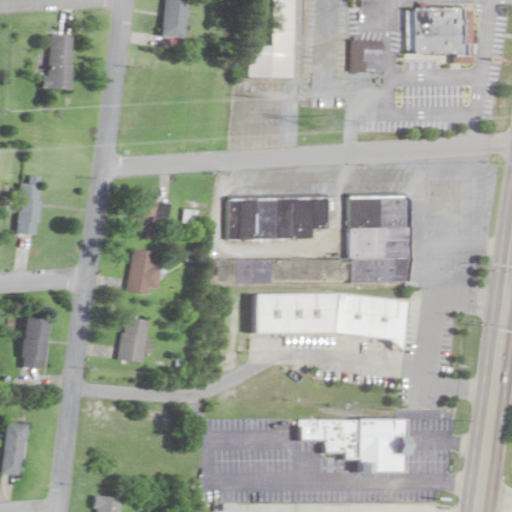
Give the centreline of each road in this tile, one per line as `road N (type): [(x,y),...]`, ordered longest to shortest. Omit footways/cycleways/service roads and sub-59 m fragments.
road 1 (residential): [(53,511),(123,0)]
road 2 (residential): [(99,168),(511,144)]
road 3 (secondary): [(475,511),(511,233)]
